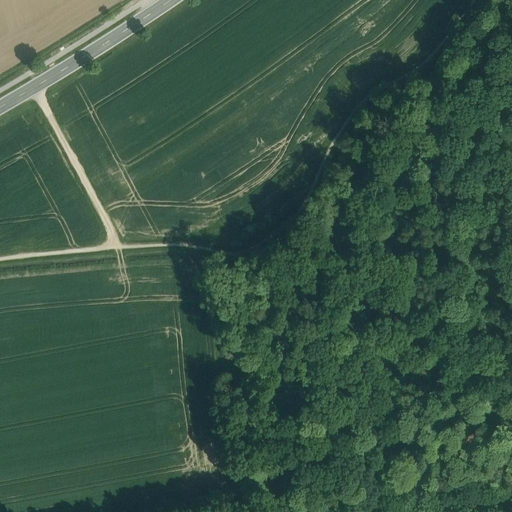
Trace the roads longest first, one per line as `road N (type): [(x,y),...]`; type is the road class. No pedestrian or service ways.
road 1 (secondary): [(0,108),(170,0)]
road 2 (track): [(33,88),(116,246)]
